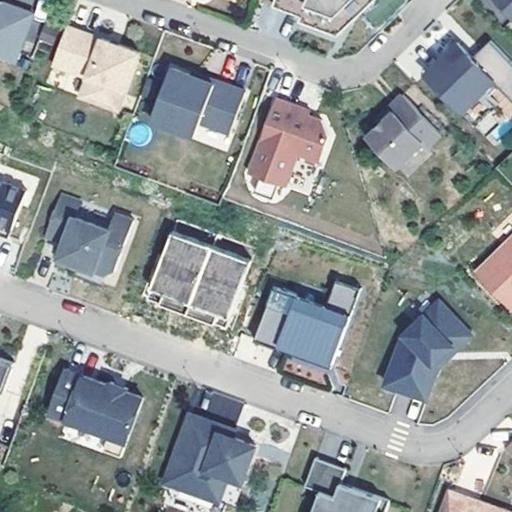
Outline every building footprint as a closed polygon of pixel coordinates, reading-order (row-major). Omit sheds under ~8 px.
[(272,0),(271,4),(299,14),(297,19),(336,33),(339,23),(347,16),(351,19),(369,0),(272,0)] [(511,0),(496,0),(511,16),(511,0)] [(0,53),(14,58),(31,11),(2,1),(0,5),(0,53)] [(339,23),(336,33),(351,19),(347,16),(339,23)] [(107,40),(66,25),(55,54),(89,66),(85,75),(94,78),(87,97),(116,107),(137,51),(116,43),(114,47),(105,44),(107,40)] [(487,39),(470,56),(474,61),(492,43),(487,39)] [(455,41),(422,72),(473,125),(493,106),(479,92),(491,80),(511,101),(511,64),(492,43),(474,61),(470,56),(455,41)] [(89,66),(55,54),(52,63),(85,75),(89,66)] [(169,65),(150,117),(193,133),(199,119),(228,130),(243,90),(213,78),(212,81),(169,65)] [(94,78),(85,75),(78,93),(87,97),(94,78)] [(378,122),(364,136),(394,166),(420,141),(425,145),(438,133),(399,93),(386,106),(390,110),(378,122)] [(274,95),(247,169),(284,183),(296,151),(317,159),(326,133),(319,117),(306,112),(289,106),(291,101),(274,95)] [(291,101),(289,106),(306,112),(308,107),(291,101)] [(390,110),(386,106),(374,118),(378,122),(390,110)] [(0,226),(8,229),(23,188),(0,179),(0,226)] [(106,228),(72,216),(78,200),(58,193),(43,234),(62,241),(56,256),(92,269),(103,274),(112,270),(131,220),(112,213),(106,228)] [(174,232),(149,299),(224,327),(249,259),(174,232)] [(511,234),(502,244),(475,270),(511,307),(511,306),(511,234)] [(91,273),(92,269),(56,256),(55,259),(91,273)] [(333,279),(324,304),(337,298),(352,304),(358,288),(333,279)] [(272,285),(253,338),(292,352),(293,347),(306,352),(305,357),(329,366),(352,304),(337,298),(324,304),(320,314),(291,303),(294,293),(272,285)] [(324,304),(294,293),(291,303),(320,314),(324,304)] [(425,397),(436,366),(433,362),(466,329),(437,299),(401,334),(384,382),(425,397)] [(436,366),(470,332),(466,329),(433,362),(436,366)] [(293,347),(292,352),(305,357),(306,352),(293,347)] [(0,388),(11,361),(0,356),(0,388)] [(47,412),(65,418),(107,434),(102,449),(120,455),(142,396),(125,390),(126,387),(108,380),(107,384),(64,368),(47,412)] [(188,413),(163,481),(217,500),(225,475),(240,481),(253,445),(229,436),(218,432),(220,425),(188,413)] [(65,418),(60,432),(102,449),(107,434),(65,418)] [(232,429),(220,425),(218,432),(229,436),(232,429)] [(318,491),(310,511),(383,511),(387,501),(339,483),(344,469),(313,457),(303,485),(318,491)] [(468,511),(470,509),(447,501),(443,511),(468,511)]
